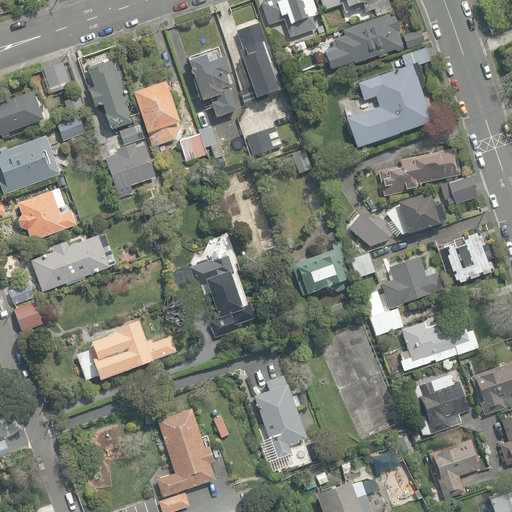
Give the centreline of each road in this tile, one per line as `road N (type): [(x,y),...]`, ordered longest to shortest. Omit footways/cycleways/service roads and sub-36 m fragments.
road 1 (residential): [(511,188),(449,0)]
road 2 (residential): [(0,330),(67,511)]
road 3 (tertiary): [(0,48),(144,0)]
